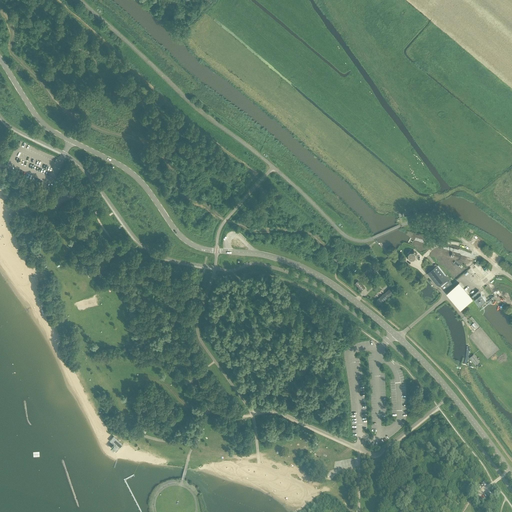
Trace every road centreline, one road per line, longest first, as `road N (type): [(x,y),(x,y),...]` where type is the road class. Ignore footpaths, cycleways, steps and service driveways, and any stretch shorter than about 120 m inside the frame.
road 1 (unknown): [(0,3),(13,55),(66,112),(156,148),(183,195),(221,219),(317,239),(335,260),(336,279),(417,346),(511,463)]
road 2 (unclassified): [(511,474),(433,372),(354,301),(290,263),(181,238),(129,170),(44,126),(0,59)]
